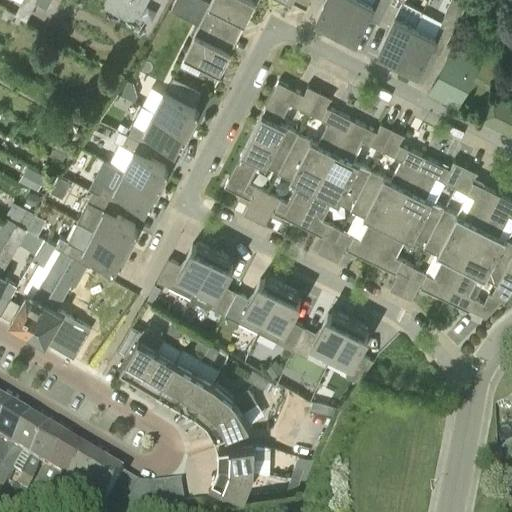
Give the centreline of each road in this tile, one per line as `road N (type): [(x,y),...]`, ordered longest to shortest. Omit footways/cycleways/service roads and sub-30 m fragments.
road 1 (residential): [(511,146),(274,31),(189,188),(198,214),(402,319),(471,387)]
road 2 (residential): [(165,457),(167,437),(153,421),(0,333)]
road 3 (residential): [(0,381),(129,460),(149,465),(165,457)]
road 4 (residential): [(449,511),(471,387)]
